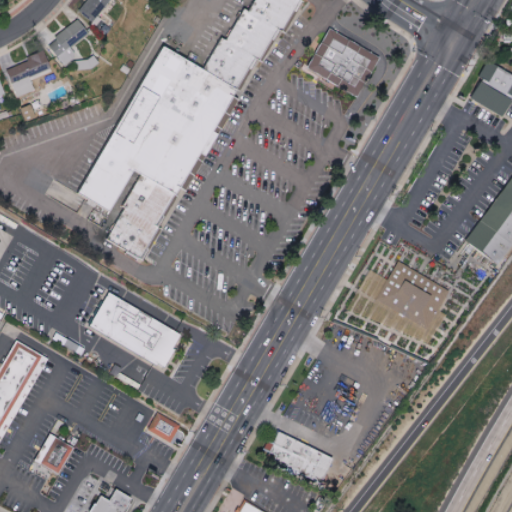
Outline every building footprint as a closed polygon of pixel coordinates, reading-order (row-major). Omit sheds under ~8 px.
[(86,0),(79,12),(96,23),(111,0),(86,0)] [(280,30),(286,20),(253,0),(247,10),(276,27),(280,30)] [(253,0),(286,20),(293,10),(276,0),(253,0)] [(276,0),(293,10),(298,0),(276,0)] [(276,27),(272,34),(239,15),(243,8),(276,27)] [(262,51),(272,34),(239,15),(229,32),(262,51)] [(55,36),(60,44),(53,48),(64,65),(77,57),(71,47),(90,35),(80,20),(55,36)] [(328,27),(378,57),(355,97),(305,66),(328,27)] [(254,57),(258,59),(262,51),(229,32),(224,39),(254,57)] [(247,67),(254,57),(224,39),(221,37),(214,47),(247,67)] [(139,174),(131,168),(107,211),(75,193),(162,45),(201,68),(235,89),(172,194),(139,174)] [(241,78),(247,67),(214,47),(208,58),(241,78)] [(52,72),(48,55),(8,65),(16,96),(36,91),(32,78),(52,72)] [(235,89),(241,78),(208,58),(201,68),(235,89)] [(501,117),(511,100),(511,74),(487,60),(477,76),(482,78),(469,98),(501,117)] [(511,171),(511,246),(500,263),(465,237),(511,171)] [(163,209),(172,194),(139,174),(130,189),(163,209)] [(124,206),(121,204),(130,189),(163,209),(160,215),(162,216),(156,226),(124,206)] [(124,206),(156,226),(158,226),(145,248),(146,249),(139,260),(104,239),(124,206)] [(357,292),(369,270),(385,279),(396,259),(447,288),(424,329),(357,292)] [(108,290),(87,327),(154,365),(155,363),(163,366),(173,350),(170,349),(178,333),(108,290)] [(35,378),(48,357),(17,337),(4,359),(35,378)] [(0,385),(23,399),(35,378),(4,359),(0,365),(0,385)] [(0,411),(12,418),(23,399),(0,385),(0,411)] [(0,427),(5,430),(12,418),(0,411),(0,427)] [(156,411),(179,425),(169,442),(146,429),(156,411)] [(278,429),(332,456),(319,482),(272,458),(275,452),(268,449),(278,429)] [(48,432),(72,447),(57,475),(32,459),(48,432)] [(100,496),(108,501),(115,488),(132,498),(129,503),(131,505),(126,511),(87,511),(93,503),(96,505),(100,496)] [(244,498),(266,511),(235,511),(233,511),(237,504),(239,506),(244,498)]
